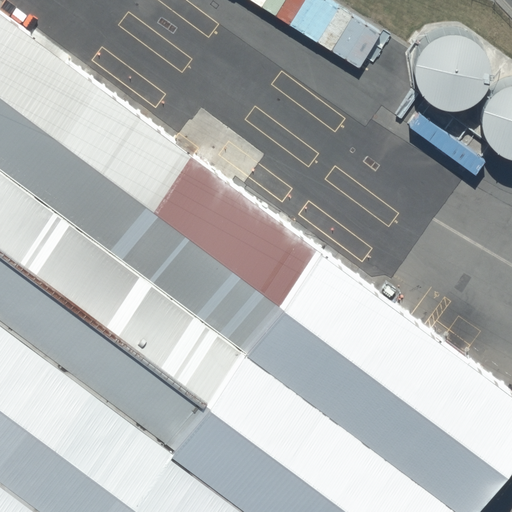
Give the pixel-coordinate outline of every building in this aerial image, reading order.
[(0,0),(0,306),(276,511),(439,511),(511,415),(511,368),(14,0),(0,0)] [(204,10),(194,23),(261,71),(270,58),(280,66),(319,12),(302,0),(204,0),(199,7),(204,10)] [(346,32),(310,80),(360,118),(396,70),(346,32)] [(417,60),(412,73),(412,77),(411,80),(412,83),(412,87),(413,90),(414,93),(415,96),(417,99),(418,102),(421,105),(423,107),(425,109),(428,111),(431,113),(434,115),(437,116),(440,117),(443,118),(447,118),(450,118),(454,118),(457,118),(460,117),(463,116),(466,115),(469,113),(472,111),(475,109),(477,107),(480,104),(482,102),(483,99),(485,96),(486,93),(487,90),(488,86),(488,83),(489,80),(488,76),(488,73),(487,70),(486,66),(485,63),(483,60),(481,57),(479,55),(477,52),(475,50),(472,48),(469,46),(466,45),(463,43),(460,42),(456,42),(453,41),(450,41),(446,41),(443,42),(440,43),(437,44),(433,45),(431,46),(428,48),(425,50),(423,53),(420,55),(418,58),(417,60)] [(486,104),(484,107),(481,114),(481,117),(480,120),(480,124),(480,127),(480,130),(481,134),(482,137),(483,140),(484,143),(486,146),(488,149),(490,152),(493,154),(495,156),(498,158),(501,160),(504,161),(507,163),(511,163),(511,86),(510,87),(507,88),(504,89),(501,91),(498,92),(495,94),(492,96),(490,99),(488,101),(486,104)] [(276,511),(0,306),(0,511),(276,511)]
